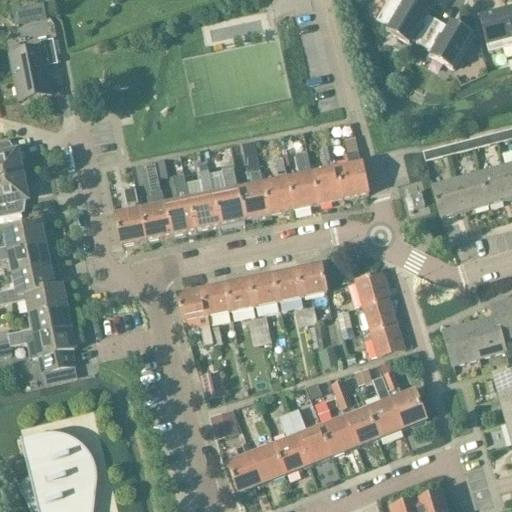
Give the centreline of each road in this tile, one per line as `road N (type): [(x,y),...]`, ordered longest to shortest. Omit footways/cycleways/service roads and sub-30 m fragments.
road 1 (residential): [(389,249),(379,185),(343,100),(319,0)]
road 2 (residential): [(389,249),(358,236),(329,238),(145,277)]
road 3 (residential): [(145,277),(210,511)]
road 4 (residential): [(145,277),(110,285),(78,133)]
road 5 (residential): [(467,511),(452,461),(328,511)]
road 6 (residential): [(511,266),(451,282),(389,249)]
